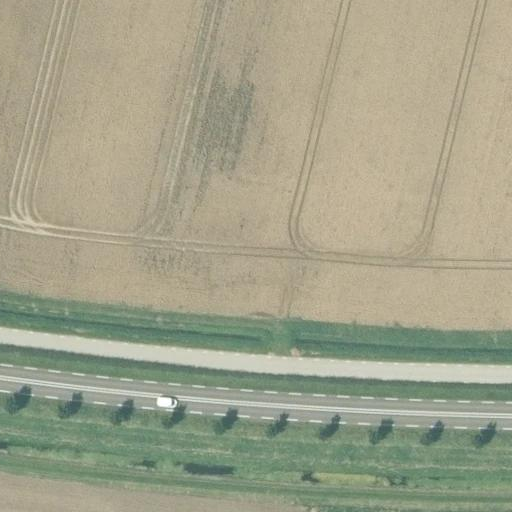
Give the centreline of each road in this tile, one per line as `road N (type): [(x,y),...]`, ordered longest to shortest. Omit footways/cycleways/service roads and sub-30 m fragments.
road 1 (primary): [(511,415),(220,407),(0,380)]
road 2 (unclassified): [(511,374),(316,369),(0,337)]
